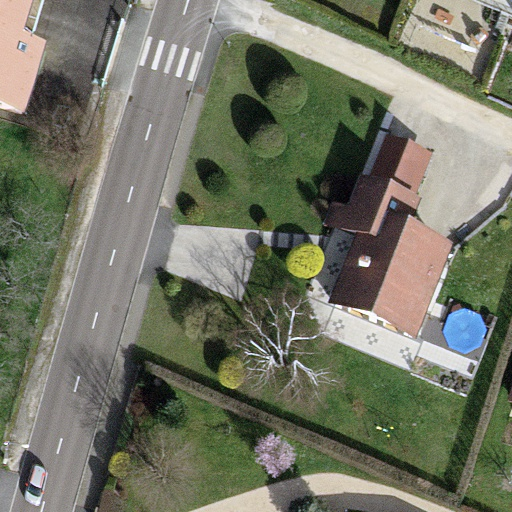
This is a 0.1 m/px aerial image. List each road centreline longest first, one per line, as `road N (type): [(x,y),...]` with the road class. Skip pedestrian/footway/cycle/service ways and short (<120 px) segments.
road 1 (tertiary): [(40,511),(184,0)]
road 2 (residential): [(511,128),(219,0)]
